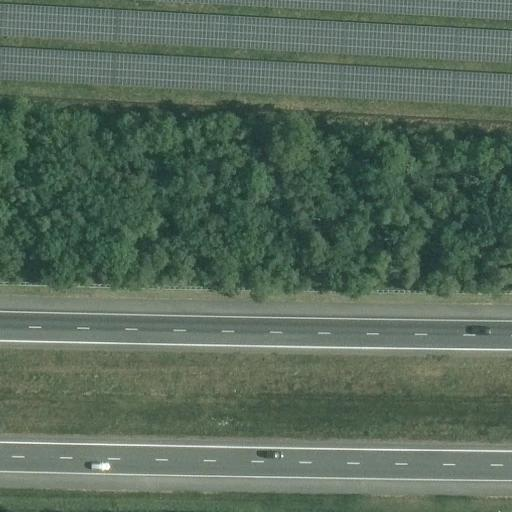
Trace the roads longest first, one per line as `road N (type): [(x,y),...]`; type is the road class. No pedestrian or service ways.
road 1 (motorway): [(0,456),(511,465)]
road 2 (motorway): [(511,333),(0,324)]
